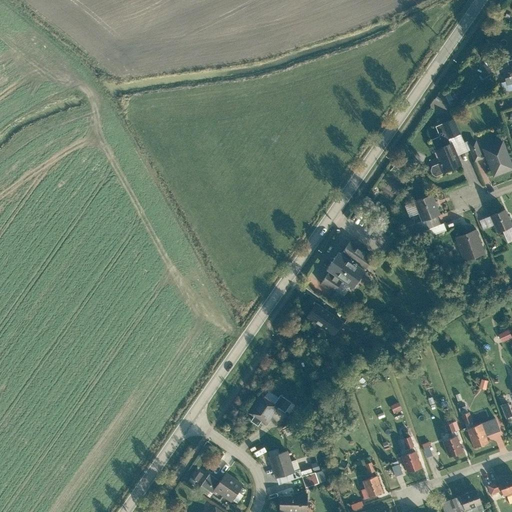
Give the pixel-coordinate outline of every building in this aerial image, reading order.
[(511,91),(511,76),(508,78),(505,79),(506,84),(502,84),(504,93),(511,91)] [(451,88),(455,100),(470,94),(466,83),(451,88)] [(459,134),(453,119),(443,123),(448,138),(459,134)] [(448,138),(443,123),(433,125),(438,137),(430,141),(443,171),(460,164),(448,138)] [(475,142),(466,145),(472,164),(481,161),(475,142)] [(490,177),(511,170),(511,169),(503,142),(481,149),(490,177)] [(438,215),(431,195),(413,202),(420,221),(432,216),(438,215)] [(511,228),(505,210),(488,215),(494,233),(511,228)] [(420,221),(401,229),(405,239),(418,233),(436,226),(432,216),(420,221)] [(418,233),(421,241),(447,232),(444,223),(436,226),(418,233)] [(476,229),(453,237),(462,262),(484,255),(476,229)] [(374,259),(349,241),(339,254),(334,250),(320,268),(326,273),(319,282),(332,291),(339,281),(351,290),(374,259)] [(331,298),(339,302),(342,297),(334,292),(331,298)] [(340,322),(313,304),(304,318),(330,336),(340,322)] [(501,341),(511,338),(508,329),(498,333),(501,341)] [(277,406),(260,395),(247,414),(252,418),(250,420),(257,424),(259,422),(264,425),(277,406)] [(469,413),(462,416),(464,423),(472,420),(469,413)] [(498,417),(464,428),(470,448),(486,444),(484,436),(502,431),(498,417)] [(455,431),(452,423),(447,424),(449,433),(455,431)] [(462,452),(457,436),(443,441),(448,456),(462,452)] [(413,446),(410,438),(403,440),(406,448),(413,446)] [(420,450),(400,456),(404,472),(424,467),(420,450)] [(286,451),(267,456),(273,478),(285,474),(292,472),(286,451)] [(373,470),(370,458),(359,460),(360,465),(365,464),(367,471),(373,470)] [(313,471),(321,469),(318,460),(310,463),(313,471)] [(394,475),(402,474),(400,463),(392,465),(394,475)] [(189,479),(198,483),(204,472),(195,467),(189,479)] [(285,474),(287,482),(298,479),(296,471),(292,472),(285,474)] [(229,501),(241,484),(224,472),(218,480),(212,490),(229,501)] [(218,480),(207,473),(197,489),(208,496),(212,490),(218,480)] [(313,474),(301,478),(304,488),(316,484),(313,474)] [(385,493),(379,474),(362,478),(366,490),(361,491),(363,499),(385,493)] [(511,494),(511,477),(494,484),(499,499),(511,494)] [(482,511),(484,511),(479,491),(452,499),(455,507),(462,505),(463,511),(482,511)] [(291,496),(277,496),(276,511),(304,511),(304,493),(291,493),(291,496)] [(452,499),(439,502),(441,511),(463,511),(462,505),(455,507),(452,499)] [(362,502),(351,506),(352,510),(363,506),(362,502)]
